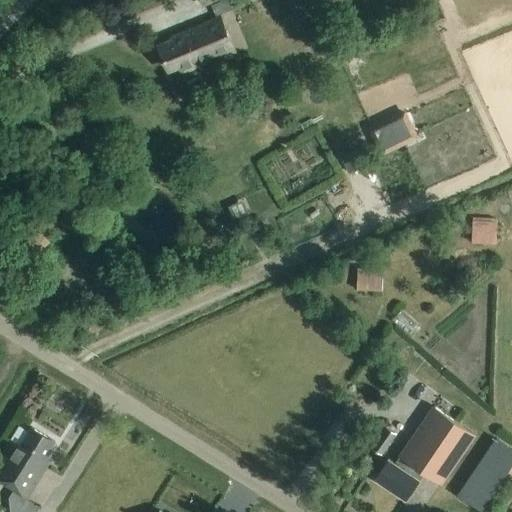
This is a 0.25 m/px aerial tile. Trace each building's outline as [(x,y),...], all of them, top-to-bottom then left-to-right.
[(180,65),(182,71),(232,51),(227,39),(229,38),(227,32),(225,33),(220,21),(173,40),(176,47),(161,53),(169,69),(180,65)] [(347,160),(380,149),(373,128),(340,139),(347,160)] [(306,159),(312,178),(323,175),(316,155),(306,159)] [(472,243),(496,243),(496,224),(473,222),(472,243)] [(39,232),(28,242),(37,253),(49,243),(39,232)] [(357,290),(381,291),(382,269),(358,268),(357,290)] [(376,479),(411,501),(427,475),(441,485),(474,435),(435,408),(396,465),(389,460),(376,479)] [(371,450),(382,457),(397,434),(386,427),(371,450)] [(40,464),(54,442),(32,428),(21,446),(16,443),(0,468),(0,479),(15,489),(16,489),(20,492),(24,494),(27,496),(46,467),(40,464)] [(511,450),(497,440),(491,449),(511,463),(511,450)] [(15,489),(11,496),(12,509),(16,511),(17,511),(27,496),(24,494),(20,492),(16,489),(15,489)]
